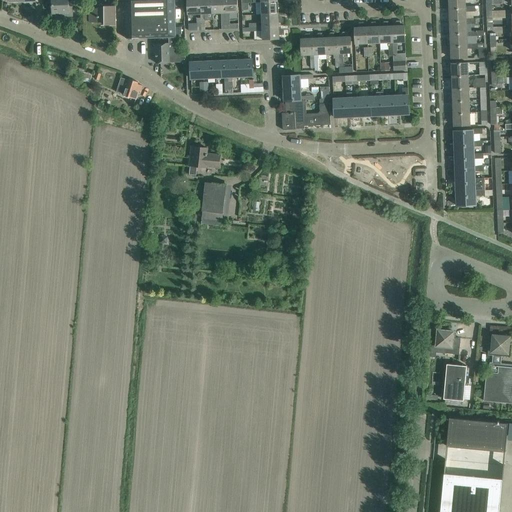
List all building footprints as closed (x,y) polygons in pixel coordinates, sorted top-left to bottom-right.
[(52,0),(53,3),(53,13),(69,12),(68,0),(52,0)] [(125,0),(127,39),(176,37),(176,34),(176,27),(175,0),(125,0)] [(200,14),(199,0),(187,0),(188,14),(200,14)] [(213,13),(212,0),(199,0),(200,14),(201,18),(201,27),(205,27),(205,18),(204,14),(213,13)] [(225,13),(224,0),(212,0),(213,13),(225,13)] [(224,0),(225,13),(225,17),(226,26),(230,26),(230,16),(229,17),(229,13),(238,12),(237,0),(224,0)] [(449,0),(449,8),(466,8),(466,6),(465,0),(449,0)] [(278,6),(278,1),(256,3),(256,15),(262,15),(278,14),(278,10),(283,10),(283,6),(278,6)] [(89,8),(89,12),(89,22),(105,22),(105,25),(116,25),(116,6),(104,6),(104,8),(89,8)] [(466,8),(449,8),(450,21),(466,20),(466,19),(466,12),(475,11),(475,6),(466,6),(466,8)] [(278,14),(262,15),(262,27),(279,26),(279,23),(284,22),(283,18),(278,18),(278,14)] [(466,20),(450,21),(450,33),(467,33),(467,31),(466,24),(471,24),(476,24),(476,18),(466,19),(466,20)] [(393,56),(392,26),(388,26),(388,21),(384,21),(384,26),(380,26),(380,43),(389,42),(389,47),(389,56),(393,56)] [(392,26),(393,56),(397,55),(397,46),(396,42),(405,42),(405,25),(401,26),(401,21),(396,21),(397,26),(392,26)] [(368,43),(367,27),(364,27),(363,22),(359,22),(359,27),(355,27),(355,44),(368,43)] [(380,43),(380,26),(376,27),(376,22),(372,22),(372,27),(367,27),(368,43),(368,47),(372,47),(372,43),(380,43)] [(262,27),(259,27),(249,27),(243,28),(243,32),(259,31),(263,30),(263,39),(279,39),(279,35),(284,35),(284,30),(279,31),(279,26),(262,27)] [(467,33),(450,33),(451,46),(467,45),(467,44),(477,43),(476,36),(476,31),(471,31),(467,31),(467,33)] [(339,53),(338,37),(335,37),(335,32),(330,33),(330,37),(326,38),(327,54),(334,54),(334,58),(335,58),(335,67),(340,67),(339,57),(339,53)] [(338,37),(339,53),(352,53),(351,37),(347,37),(347,32),(343,32),(343,37),(338,37)] [(315,68),(314,38),(310,38),(310,33),(305,34),(306,39),(301,39),(302,55),(310,55),(311,59),(310,59),(311,68),(315,68)] [(318,38),(314,38),(315,68),(319,68),(318,59),(319,59),(319,54),(327,54),(326,38),(322,38),(322,33),(318,33),(318,38)] [(170,63),(169,43),(153,44),(154,50),(155,50),(156,63),(170,63)] [(467,45),(451,46),(451,58),(461,58),(468,58),(467,49),(477,49),(477,43),(467,44),(467,45)] [(241,76),(240,60),(237,60),(236,55),(232,55),(232,60),(228,61),(229,77),(241,76)] [(245,60),(240,60),(241,76),(253,76),(253,59),(249,60),(249,55),(244,55),(245,60)] [(216,77),(215,61),(212,61),(212,56),(207,56),(207,61),(203,62),(204,78),(216,77)] [(229,77),(228,61),(224,61),(224,56),(220,56),(220,61),(215,61),(216,77),(229,77)] [(204,78),(203,62),(199,62),(199,57),(195,57),(195,62),(190,62),(191,79),(204,78)] [(406,69),(406,61),(393,62),(394,70),(406,69)] [(452,76),(468,75),(468,63),(452,63),(452,76)] [(284,88),(304,87),(304,79),(313,78),(313,74),(283,76),(284,80),(279,81),(279,85),(284,85),(284,88)] [(468,75),(452,76),(453,88),(469,88),(468,75)] [(121,78),(118,87),(118,88),(125,90),(123,95),(136,99),(138,93),(141,94),(143,86),(138,84),(138,82),(129,79),(129,80),(121,78)] [(304,87),(284,88),(284,93),(279,93),(280,97),(284,97),(285,101),(304,100),(314,99),(314,95),(305,95),(304,87)] [(396,96),(397,114),(409,114),(408,88),(402,88),(403,96),(396,96)] [(469,100),(469,88),(453,88),(453,101),(469,100)] [(329,91),(320,91),(321,99),(330,98),(329,91)] [(397,114),(396,96),(384,97),(384,115),(397,114)] [(372,116),(371,97),(359,98),(359,116),(372,116)] [(384,97),(371,97),(372,116),(384,115),(384,97)] [(347,117),(346,98),(334,99),(335,117),(347,117)] [(359,116),(359,98),(346,98),(347,117),(359,116)] [(304,100),(285,101),(287,101),(287,113),(282,113),(283,130),(296,129),(296,126),(331,125),(330,103),(320,103),(320,112),(305,113),(304,100)] [(470,113),(469,100),(453,101),(453,113),(470,113)] [(470,125),(470,113),(453,113),(454,126),(470,125)] [(455,143),(483,142),(483,141),(474,141),(473,134),(483,134),(482,128),(473,129),(473,130),(454,131),(455,143)] [(483,142),(455,143),(455,156),(483,155),(483,153),(474,154),(474,147),(483,146),(483,142)] [(192,146),(191,156),(190,166),(189,175),(196,175),(197,166),(205,167),(205,166),(209,166),(219,167),(220,155),(207,154),(207,148),(192,146)] [(483,155),(455,156),(456,168),(484,167),(484,166),(474,166),(474,159),(484,158),(483,155)] [(484,167),(456,168),(456,181),(485,180),(484,178),(475,178),(475,171),(484,171),(484,167)] [(485,180),(456,181),(457,193),(485,192),(485,190),(476,191),(475,184),(485,183),(485,180)] [(203,211),(202,219),(222,221),(223,213),(224,213),(226,195),(227,185),(206,182),(205,192),(203,211)] [(485,192),(457,193),(457,206),(476,205),(475,196),(485,196),(485,192)] [(434,345),(434,352),(445,353),(459,354),(461,338),(453,337),(454,331),(438,330),(437,338),(435,338),(434,345)] [(488,353),(488,354),(493,355),(492,362),(501,363),(502,356),(511,357),(511,354),(511,345),(511,343),(509,343),(510,337),(493,335),(492,343),(489,343),(488,353)] [(486,377),(484,401),(511,403),(511,364),(501,363),(492,362),(489,362),(489,365),(491,365),(492,368),(493,370),(495,372),(498,372),(498,373),(496,373),(496,378),(486,377)] [(467,366),(447,364),(444,399),(464,400),(467,366)] [(499,511),(508,423),(449,418),(440,511),(499,511)]
